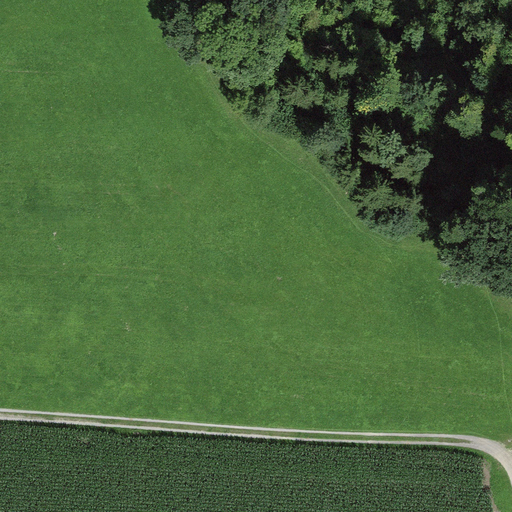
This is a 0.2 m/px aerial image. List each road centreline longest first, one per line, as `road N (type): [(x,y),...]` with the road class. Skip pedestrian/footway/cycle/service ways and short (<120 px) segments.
road 1 (track): [(506,454),(452,440),(0,415)]
road 2 (track): [(511,211),(438,195),(239,30)]
